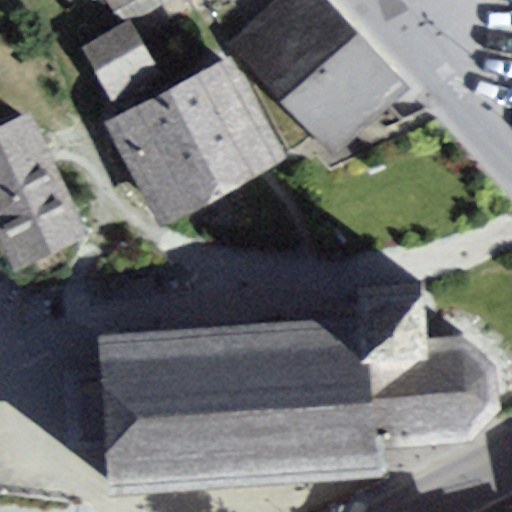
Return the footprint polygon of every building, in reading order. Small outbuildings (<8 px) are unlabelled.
[(124,0),(135,17),(161,0),(124,0)] [(337,165),(422,84),(335,0),(299,0),(250,45),(337,165)] [(139,110),(188,85),(159,31),(111,56),(139,110)] [(310,167),(256,61),(129,125),(182,231),(310,167)] [(0,224),(21,268),(95,234),(36,109),(0,126),(0,224)] [(362,294),(364,319),(366,346),(423,343),(420,290),(362,294)] [(364,319),(103,333),(107,405),(110,477),(377,463),(376,433),(470,428),(493,402),(492,387),(490,366),(465,341),(423,343),(366,346),(364,319)]
